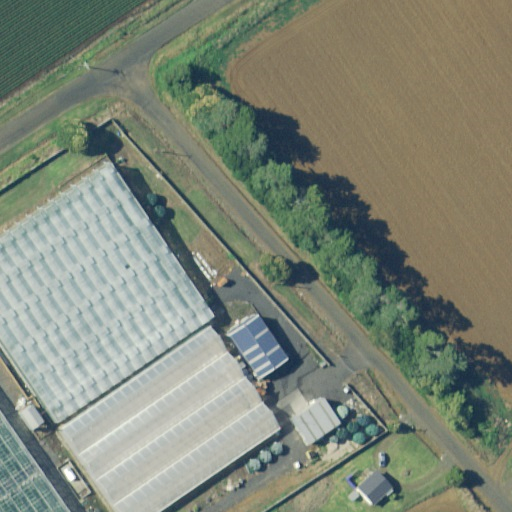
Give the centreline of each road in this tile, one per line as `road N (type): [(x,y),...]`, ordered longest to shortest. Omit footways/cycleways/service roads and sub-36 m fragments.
road 1 (unclassified): [(116,64),(511,511)]
road 2 (unclassified): [(116,64),(0,141)]
road 3 (unclassified): [(218,0),(116,64)]
